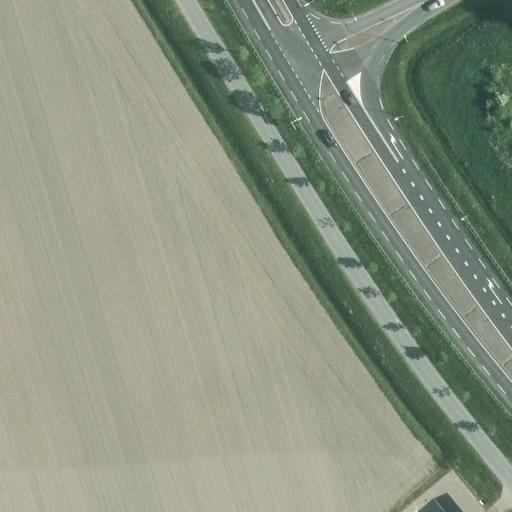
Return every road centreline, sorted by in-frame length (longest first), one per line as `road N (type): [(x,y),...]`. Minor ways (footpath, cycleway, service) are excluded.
road 1 (unclassified): [(511,478),(351,268),(186,0)]
road 2 (trunk): [(290,78),(419,276),(511,390)]
road 3 (trunk): [(415,201),(370,83),(371,62),(393,19)]
road 4 (trunk): [(415,201),(323,59)]
road 5 (trunk): [(511,338),(415,201)]
